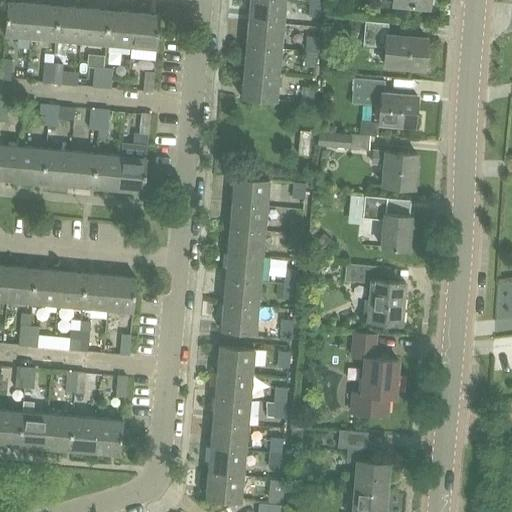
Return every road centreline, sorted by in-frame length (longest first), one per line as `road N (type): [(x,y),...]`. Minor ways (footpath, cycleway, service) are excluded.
road 1 (secondary): [(446,428),(475,0)]
road 2 (residential): [(76,511),(128,496),(157,472),(177,259)]
road 3 (residential): [(177,259),(200,0)]
road 4 (residential): [(177,259),(0,242)]
